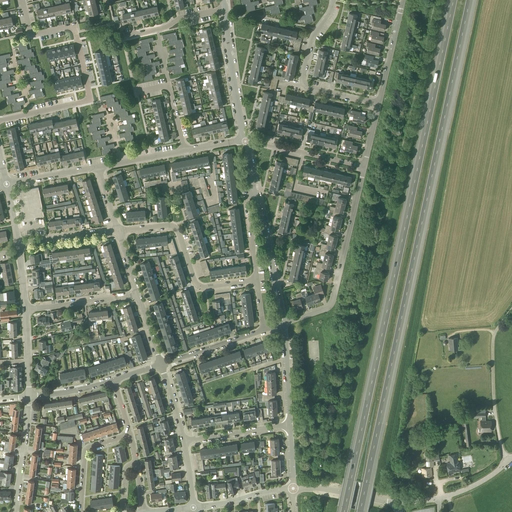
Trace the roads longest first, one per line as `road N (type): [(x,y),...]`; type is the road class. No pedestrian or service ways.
road 1 (trunk): [(453,0),(343,511)]
road 2 (trunk): [(359,511),(469,0)]
road 3 (residential): [(0,120),(91,98),(74,28),(31,32),(22,0)]
road 4 (residential): [(283,323),(329,306),(364,167)]
road 5 (residential): [(118,230),(175,228),(199,286),(256,279)]
road 6 (residential): [(380,104),(301,81),(333,0)]
road 7 (unclassified): [(504,464),(489,340),(511,303)]
road 8 (residential): [(283,323),(253,187)]
road 9 (residential): [(244,141),(224,9)]
road 10 (residential): [(244,141),(364,167)]
